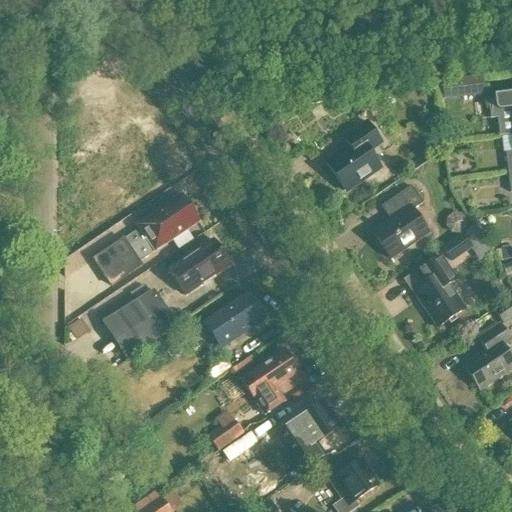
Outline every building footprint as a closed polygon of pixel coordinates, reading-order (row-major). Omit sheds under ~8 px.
[(481,78),(454,81),(456,98),(483,95),(481,78)] [(511,98),(494,101),(495,105),(489,106),(491,121),(497,121),(499,139),(511,137),(511,98)] [(365,103),(351,104),(352,119),(366,118),(365,103)] [(78,151),(61,162),(97,216),(125,197),(133,208),(169,184),(161,172),(169,166),(137,118),(113,134),(111,131),(102,138),(104,141),(82,156),(78,151)] [(369,153),(381,145),(366,124),(343,140),(350,150),(326,167),(343,193),(379,168),(369,153)] [(453,131),(443,132),(444,143),(453,142),(453,131)] [(390,261),(428,235),(412,212),(422,205),(410,188),(386,205),(395,218),(371,234),(390,261)] [(136,228),(138,230),(92,261),(111,289),(143,268),(139,263),(198,223),(181,197),(136,228)] [(72,223),(84,242),(95,235),(83,216),(72,223)] [(462,235),(442,249),(452,264),(472,250),(471,248),(479,242),(471,231),(463,237),(462,235)] [(185,296),(227,267),(211,243),(168,272),(185,296)] [(511,248),(502,249),(503,262),(511,260),(511,248)] [(441,257),(418,272),(426,284),(412,294),(436,330),(464,311),(449,288),(457,282),(441,257)] [(511,265),(503,268),(506,277),(511,274),(511,265)] [(134,303),(102,324),(124,358),(177,324),(154,288),(147,292),(143,286),(129,295),(134,303)] [(246,295),(201,326),(218,352),(263,321),(246,295)] [(511,299),(493,312),(503,327),(511,321),(511,299)] [(479,393),(511,370),(511,362),(502,348),(510,343),(499,326),(478,340),(486,352),(462,368),(479,393)] [(193,331),(181,339),(188,349),(200,341),(199,340),(193,331)] [(286,401),(277,388),(285,383),(283,379),(296,370),(293,367),(296,365),(290,356),(287,358),(284,354),(272,363),(270,360),(239,381),(254,403),(263,417),(286,401)] [(313,446),(338,429),(320,404),(290,424),(302,443),(308,439),(313,446)] [(218,451),(241,435),(231,420),(208,437),(218,451)] [(360,461),(328,482),(342,502),(333,508),(335,511),(355,511),(359,509),(354,502),(377,487),(360,461)] [(157,493),(130,511),(169,511),(162,501),(157,493)]
